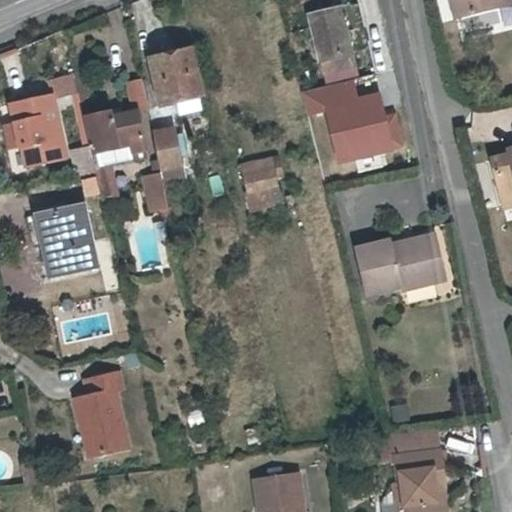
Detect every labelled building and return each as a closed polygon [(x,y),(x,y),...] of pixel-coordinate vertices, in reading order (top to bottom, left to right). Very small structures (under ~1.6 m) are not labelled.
[(455,0),(460,19),(465,18),(460,0),(455,0)] [(503,9),(501,0),(460,0),(465,18),(503,9)] [(511,0),(501,0),(503,9),(511,6),(511,0)] [(324,65),(355,57),(345,14),(313,22),(324,65)] [(166,105),(181,102),(184,115),(205,110),(202,97),(206,96),(195,50),(156,59),(166,105)] [(357,67),(355,57),(324,65),(326,74),(357,67)] [(304,117),(319,113),(333,165),(402,147),(391,107),(383,109),(377,90),(355,96),(350,77),(297,91),(304,117)] [(145,80),(130,83),(136,112),(141,111),(151,109),(145,80)] [(19,134),(23,133),(30,165),(69,156),(55,94),(12,104),(19,134)] [(97,153),(99,152),(102,166),(137,158),(136,150),(149,148),(141,111),(115,117),(113,112),(90,118),(97,153)] [(165,172),(167,182),(190,177),(179,128),(157,134),(165,172)] [(93,143),(74,148),(77,162),(80,162),(83,172),(99,169),(93,143)] [(511,157),(495,162),(502,192),(511,190),(511,157)] [(279,170),(248,176),(255,209),(276,205),(273,188),(283,185),(279,170)] [(172,207),(167,182),(165,172),(148,176),(155,210),(172,207)] [(511,202),(511,190),(502,192),(505,204),(511,202)] [(88,204),(41,215),(55,275),(102,265),(88,204)] [(404,290),(443,281),(438,263),(444,261),(438,236),(395,246),(394,243),(361,251),(372,294),(403,287),(404,290)] [(449,280),(444,261),(438,263),(443,281),(449,280)] [(94,398),(82,401),(94,458),(133,450),(121,393),(128,392),(124,375),(90,382),(94,398)] [(445,436),(401,440),(403,460),(447,456),(445,436)] [(402,511),(442,511),(441,493),(450,493),(447,456),(403,460),(405,486),(400,486),(402,511)] [(38,463),(30,465),(34,484),(42,483),(38,463)] [(264,511),(306,511),(303,477),(261,480),(264,511)] [(451,511),(450,493),(441,493),(442,511),(451,511)]
